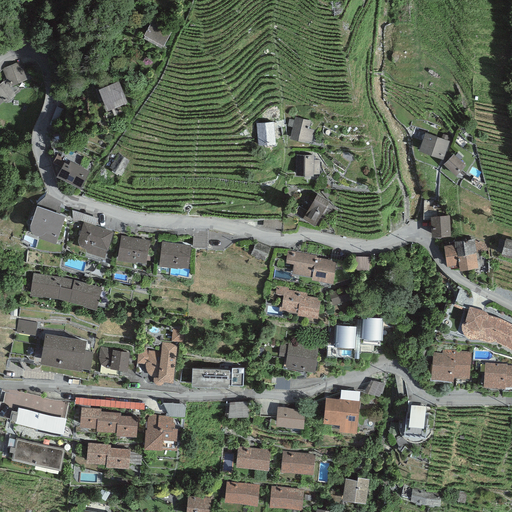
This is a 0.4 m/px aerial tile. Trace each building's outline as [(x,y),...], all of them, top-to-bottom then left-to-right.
[(172,29),(153,18),(144,35),(163,45),(172,29)] [(15,94),(9,86),(27,79),(19,61),(0,67),(5,80),(0,83),(0,95),(5,102),(15,94)] [(119,81),(98,89),(107,110),(107,112),(104,113),(108,122),(124,115),(119,105),(127,102),(119,81)] [(311,120),(295,117),(290,138),(311,143),(314,130),(309,129),(311,120)] [(258,123),(259,147),(276,146),(275,122),(258,123)] [(449,140),(425,132),(419,150),(443,158),(449,140)] [(57,153),(52,162),(59,166),(64,157),(57,153)] [(130,161),(119,153),(109,167),(120,175),(130,161)] [(314,154),(296,154),(296,175),(313,175),(313,174),(319,174),(319,160),(314,160),(314,154)] [(465,165),(453,154),(443,164),(455,176),(465,165)] [(89,171),(70,161),(68,165),(64,162),(56,176),(80,189),(89,171)] [(329,200),(317,193),(307,210),(298,205),(294,213),(314,225),(329,200)] [(65,215),(37,205),(30,224),(29,225),(30,227),(30,229),(31,231),(32,232),(34,233),(36,233),(38,234),(38,237),(55,243),(65,215)] [(452,215),(434,217),(436,238),(454,236),(452,215)] [(113,231),(83,222),(78,237),(78,239),(79,242),(80,244),(82,245),(85,246),(87,251),(104,257),(107,249),(108,249),(113,231)] [(150,240),(121,235),(117,259),(136,263),(136,260),(146,262),(150,240)] [(474,238),(454,241),(455,244),(444,246),(447,266),(459,264),(459,269),(478,267),(474,238)] [(511,239),(505,238),(501,253),(511,256),(511,239)] [(191,245),(162,241),(158,265),(177,268),(177,266),(188,268),(191,245)] [(270,246),(256,241),(250,254),(264,260),(270,246)] [(317,255),(288,250),(286,263),(293,264),(292,274),(312,277),(311,279),(333,283),(337,260),(316,257),(317,255)] [(356,272),(370,272),(371,257),(357,257),(356,272)] [(62,277),(33,273),(30,295),(58,297),(63,299),(68,279),(62,277)] [(75,280),(68,279),(63,299),(69,300),(96,308),(102,287),(75,280)] [(308,290),(276,285),(275,294),(283,295),(281,309),(297,311),(297,314),(318,318),(321,299),(307,296),(308,290)] [(350,289),(332,291),(333,304),(352,302),(350,289)] [(486,311),(469,306),(465,321),(463,321),(462,323),(461,326),(461,329),(463,332),(464,335),(466,337),(468,338),(472,338),(475,338),(479,339),(484,340),(487,341),(489,341),(492,341),(494,341),(496,341),(498,342),(511,348),(511,323),(503,319),(494,316),(490,315),(488,315),(488,314),(488,313),(487,312),(486,311)] [(383,317),(367,316),(366,318),(362,317),(361,337),(382,338),(383,317)] [(20,319),(19,332),(37,334),(39,320),(20,319)] [(357,325),(336,324),(334,345),(355,347),(357,325)] [(86,340),(45,333),(40,361),(90,370),(93,352),(85,350),(86,340)] [(177,345),(162,342),(161,353),(139,350),(137,362),(146,363),(146,365),(146,367),(147,369),(148,371),(148,372),(149,373),(150,375),(152,376),(153,376),(153,377),(153,379),(153,381),(155,383),(157,384),(158,384),(160,384),(162,383),(163,382),(163,381),(164,380),(173,381),(177,345)] [(318,346),(288,342),(285,368),(315,372),(318,346)] [(112,348),(100,347),(99,359),(101,364),(102,364),(106,367),(110,368),(127,370),(130,351),(112,349),(112,348)] [(471,351),(443,349),(442,353),(433,352),(430,378),(453,380),(453,376),(469,377),(471,351)] [(507,363),(485,362),(483,386),(505,387),(505,386),(511,386),(511,364),(507,365),(507,363)] [(231,369),(192,367),(191,384),(229,386),(229,383),(243,384),(244,367),(232,366),(231,369)] [(381,396),(386,383),(374,378),(369,392),(381,396)] [(339,398),(325,397),(323,422),(339,423),(339,429),(357,431),(360,398),(339,396),(339,398)] [(250,418),(249,401),(229,402),(230,419),(250,418)] [(428,413),(425,412),(426,406),(411,404),(409,417),(406,417),(404,431),(425,433),(428,413)] [(66,417),(18,405),(17,410),(11,409),(10,417),(15,418),(15,420),(63,432),(66,417)] [(101,408),(81,406),(79,426),(96,427),(97,410),(101,410),(101,408)] [(305,408),(277,406),(276,424),(303,426),(305,408)] [(101,410),(97,410),(96,427),(96,429),(116,431),(117,414),(120,415),(121,412),(101,410)] [(120,415),(117,414),(116,431),(116,434),(136,436),(137,416),(120,415)] [(148,418),(147,429),(145,429),(144,448),(177,450),(177,428),(173,427),(173,416),(154,414),(153,414),(151,414),(150,415),(149,416),(148,418)] [(64,448),(16,437),(11,458),(60,469),(64,448)] [(111,444),(88,442),(86,462),(106,463),(107,446),(111,447),(111,444)] [(111,447),(107,446),(106,463),(106,466),(129,468),(130,449),(111,447)] [(270,449),(238,446),(236,466),(268,469),(270,449)] [(315,453),(282,450),(280,471),(313,474),(315,453)] [(369,479),(358,477),(357,480),(345,478),(342,499),(365,502),(369,479)] [(259,484),(226,481),(225,501),(257,504),(259,484)] [(304,489),(271,485),(269,506),(302,509),(304,489)] [(440,506),(441,493),(412,487),(410,501),(440,506)] [(209,511),(211,498),(188,496),(186,511),(209,511)]
